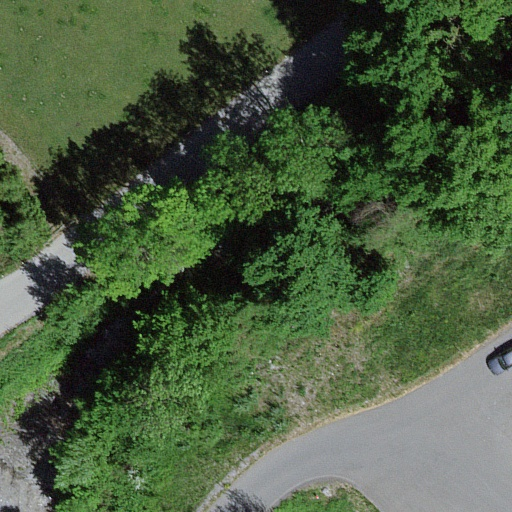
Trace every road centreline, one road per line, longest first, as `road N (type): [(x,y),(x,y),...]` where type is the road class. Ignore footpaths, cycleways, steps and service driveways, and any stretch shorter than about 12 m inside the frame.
road 1 (track): [(511,350),(409,408),(511,511)]
road 2 (residential): [(409,408),(293,463),(237,511)]
